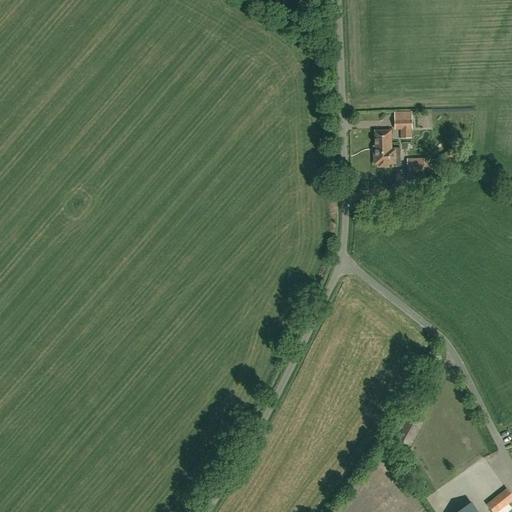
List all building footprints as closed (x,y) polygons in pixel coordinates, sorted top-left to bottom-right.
[(394,112),(395,120),(394,120),(394,130),(400,130),(401,139),(411,138),(411,129),(411,119),(412,119),(412,111),(394,112)] [(391,150),(390,131),(375,131),(375,148),(383,148),(383,149),(384,149),(384,150),(391,150)] [(460,159),(468,153),(461,142),(452,148),(460,159)] [(395,150),(391,150),(384,150),(384,149),(383,149),(383,148),(375,148),(375,153),(374,153),(374,164),(379,164),(379,167),(388,166),(388,164),(395,164),(395,150)] [(424,175),(424,165),(425,165),(425,158),(407,159),(408,182),(425,181),(425,175),(424,175)] [(406,446),(419,424),(408,419),(396,440),(406,446)] [(511,496),(506,489),(487,504),(493,511),(511,497),(511,496)]
